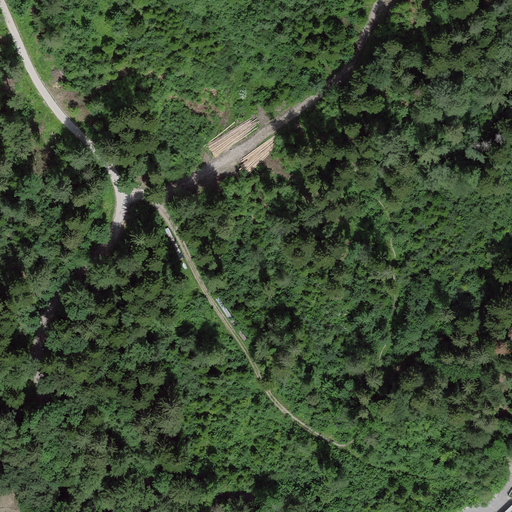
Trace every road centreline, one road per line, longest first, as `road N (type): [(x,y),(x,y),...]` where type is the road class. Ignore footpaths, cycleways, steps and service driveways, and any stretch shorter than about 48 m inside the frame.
road 1 (track): [(277,511),(147,482),(84,446),(55,411),(38,353),(46,314),(107,242),(120,194)]
road 2 (track): [(120,194),(149,196),(197,174),(301,107),(346,68),(376,0)]
road 3 (track): [(0,0),(28,69),(114,175),(120,194)]
